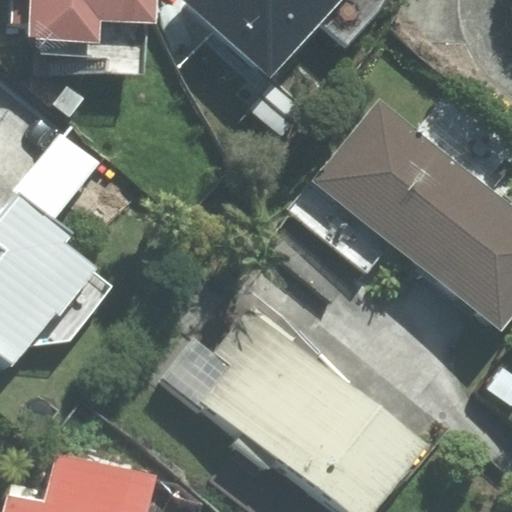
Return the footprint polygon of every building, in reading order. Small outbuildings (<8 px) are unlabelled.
[(131,31),(133,0),(4,0),(0,47),(64,52),(66,26),(131,31)] [(160,0),(155,6),(240,87),(325,0),(160,0)] [(511,290),(511,229),(363,104),(291,188),(471,339),(511,290)] [(35,154),(0,196),(0,356),(65,276),(39,255),(50,242),(31,227),(69,181),(35,154)] [(352,511),(403,450),(241,318),(171,404),(304,511),(352,511)] [(144,511),(154,477),(63,453),(50,501),(20,492),(14,511),(144,511)]
